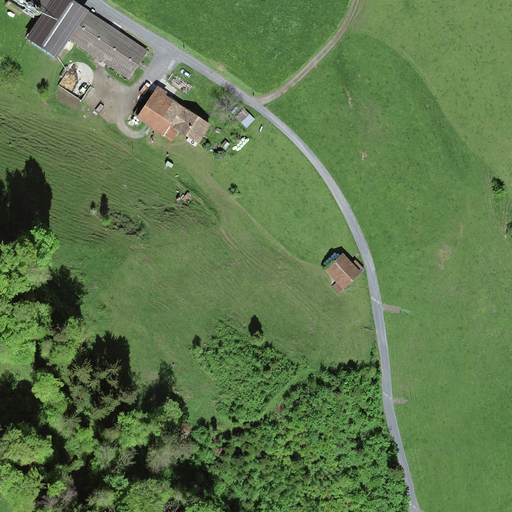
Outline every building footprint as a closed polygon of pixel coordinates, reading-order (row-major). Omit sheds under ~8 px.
[(150,51),(73,0),(25,0),(46,14),(30,37),(60,58),(71,42),(129,81),(150,51)] [(213,126),(159,91),(140,121),(168,139),(176,128),(202,144),(213,126)] [(244,109),(235,118),(246,128),(255,120),(244,109)] [(346,255),(331,271),(344,284),(360,267),(346,255)] [(340,292),(344,288),(338,280),(333,284),(340,292)]
